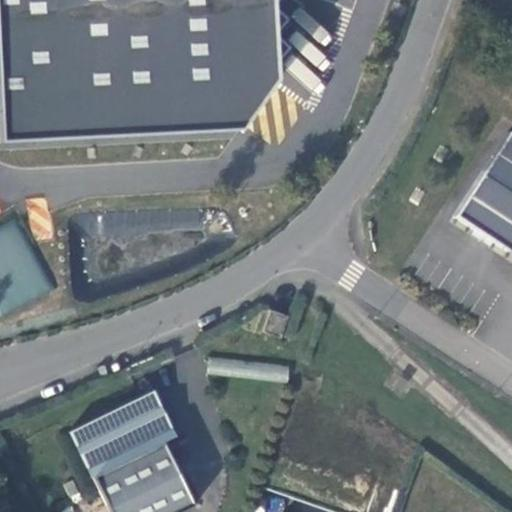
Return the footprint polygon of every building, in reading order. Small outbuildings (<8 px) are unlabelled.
[(0,0),(0,138),(232,127),(272,76),(267,0),(0,0)] [(511,139),(503,134),(449,219),(511,259),(511,139)] [(278,337),(285,316),(267,309),(260,332),(278,337)] [(287,381),(289,365),(208,358),(206,374),(287,381)] [(403,386),(395,380),(391,386),(399,392),(403,386)] [(173,511),(191,503),(139,397),(66,432),(105,511),(173,511)]
